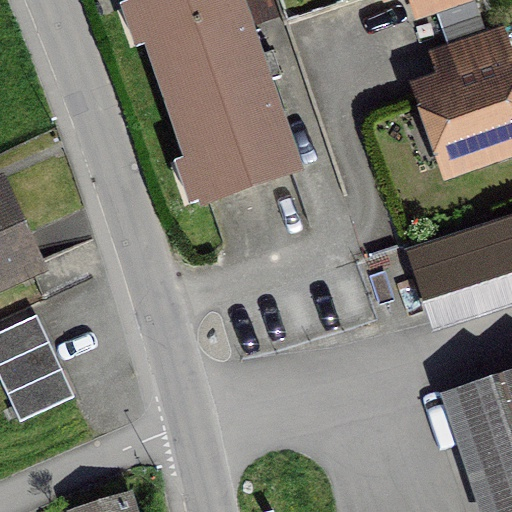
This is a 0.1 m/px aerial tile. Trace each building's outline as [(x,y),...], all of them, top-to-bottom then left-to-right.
[(136,0),(206,201),(295,171),(236,0),(136,0)] [(511,151),(511,81),(506,66),(413,102),(443,179),(511,151)] [(0,189),(0,274),(31,261),(0,189)] [(511,217),(413,252),(439,326),(511,300),(511,217)] [(0,360),(42,340),(30,316),(0,330),(0,360)] [(0,394),(1,396),(56,369),(42,340),(0,360),(0,394)] [(511,363),(456,382),(498,511),(508,511),(511,511),(511,363)] [(56,369),(1,396),(14,423),(69,395),(56,369)] [(113,511),(111,503),(81,511),(113,511)]
